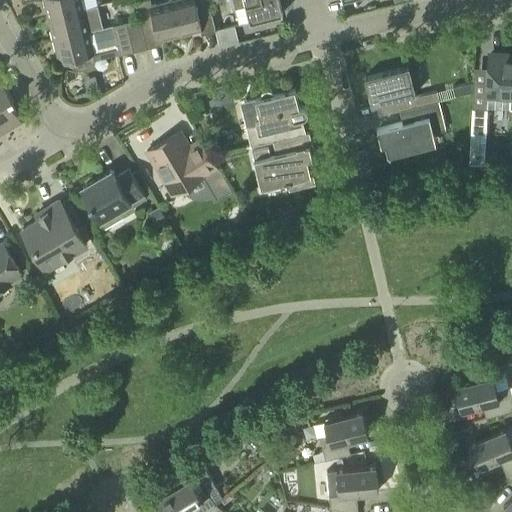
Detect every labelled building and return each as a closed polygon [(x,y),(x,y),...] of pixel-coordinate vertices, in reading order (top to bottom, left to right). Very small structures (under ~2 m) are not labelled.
[(44,0),(48,17),(83,8),(94,6),(93,0),(44,0)] [(180,34),(171,0),(170,0),(151,5),(150,0),(140,0),(136,1),(140,18),(141,18),(147,47),(161,44),(160,39),(180,34)] [(171,0),(180,34),(200,29),(201,34),(215,30),(209,3),(207,0),(171,0)] [(233,0),(235,8),(246,5),(250,21),(283,13),(279,0),(233,0)] [(48,17),(54,39),(88,31),(83,8),(48,17)] [(133,50),(147,47),(141,18),(140,18),(127,21),(133,50)] [(88,31),(54,39),(59,61),(70,58),(72,65),(79,69),(91,67),(95,60),(94,53),(118,47),(120,54),(133,50),(127,21),(88,31)] [(511,56),(488,55),(486,95),(511,96),(511,56)] [(399,110),(438,100),(436,91),(412,96),(412,94),(414,94),(407,67),(365,77),(371,104),(386,100),(391,112),(399,110)] [(0,130),(2,129),(3,131),(21,120),(10,102),(14,100),(3,82),(0,83),(0,130)] [(472,91),(473,82),(454,86),(456,95),(472,91)] [(272,140),(273,141),(293,136),(290,124),(294,123),(294,121),(302,119),(302,117),(303,116),(304,116),(306,115),(307,114),(307,112),(307,111),(307,109),(306,107),(305,106),(304,106),(303,106),(302,106),(301,106),(299,106),(294,89),(274,94),(274,92),(273,91),(272,90),(271,90),(270,89),(268,89),(267,89),(266,89),(264,90),(263,90),(262,91),(262,92),(261,93),(260,95),(260,96),(260,97),(240,102),(250,145),(272,140)] [(389,155),(435,143),(433,132),(445,129),(438,100),(399,110),(402,122),(377,129),(381,145),(385,144),(389,160),(390,160),(389,155)] [(487,107),(472,107),(469,164),(484,165),(487,107)] [(222,176),(209,153),(200,139),(188,146),(179,131),(147,150),(172,193),(205,174),(210,183),(222,176)] [(293,136),(273,141),(275,152),(266,155),(264,147),(252,150),(261,187),(284,181),(285,183),(288,182),(289,188),(312,182),(310,171),(312,171),(310,160),(307,161),(306,157),(304,158),(303,152),(313,149),(309,132),(293,136)] [(82,190),(99,220),(130,201),(133,206),(147,198),(129,167),(116,175),(114,171),(110,170),(83,186),(82,190)] [(23,228),(46,267),(85,245),(59,199),(36,213),(39,218),(23,228)] [(156,225),(166,219),(159,207),(149,213),(156,225)] [(0,287),(10,282),(9,280),(21,273),(3,242),(0,243),(0,287)] [(12,341),(7,339),(2,341),(0,345),(2,351),(7,352),(12,350),(14,345),(12,341)] [(490,373),(474,377),(472,378),(473,380),(455,385),(461,410),(482,404),(485,417),(511,410),(511,402),(508,387),(496,390),(492,376),(490,376),(490,373)] [(350,454),(347,441),(368,435),(362,411),(344,416),(343,413),(326,417),(326,420),(324,421),(328,435),(320,437),(324,452),(325,460),(350,454)] [(499,458),(506,475),(511,471),(511,441),(511,442),(505,428),(469,443),(479,467),(499,458)] [(325,460),(324,452),(313,455),(315,463),(325,460)] [(182,511),(189,508),(190,511),(206,511),(216,504),(223,498),(201,460),(177,474),(181,480),(172,485),(174,488),(157,497),(165,511),(182,511)] [(330,507),(358,511),(356,493),(378,491),(375,465),(336,469),(338,484),(328,485),(330,507)] [(511,511),(511,471),(506,475),(511,480),(511,496),(503,507),(509,511),(511,511)] [(229,494),(222,499),(225,503),(232,497),(229,494)]
